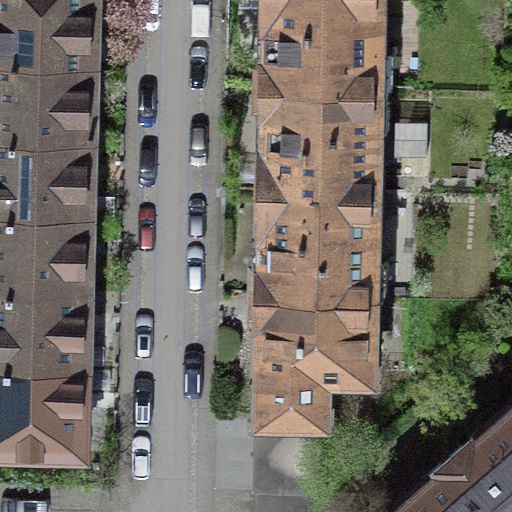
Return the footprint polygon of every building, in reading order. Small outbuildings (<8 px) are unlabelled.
[(0,0),(0,60),(89,63),(90,19),(90,0),(0,0)] [(379,88),(381,0),(265,0),(264,55),(261,55),(261,70),(260,85),(379,88)] [(0,136),(88,139),(89,97),(89,63),(0,60),(0,136)] [(377,191),(379,88),(260,85),(260,99),(260,114),(263,114),(261,188),(377,191)] [(0,212),(86,215),(87,172),(88,139),(0,136),(0,212)] [(374,295),(377,191),(261,188),(259,262),(256,262),(256,277),(255,291),(374,295)] [(0,288),(84,291),(85,248),(86,215),(0,212),(0,288)] [(0,364),(82,367),(83,324),(84,291),(0,288),(0,364)] [(372,378),(374,295),(255,291),(255,306),(255,320),(258,320),(255,418),(258,418),(256,491),(261,491),(319,494),(321,420),(325,420),(326,377),(372,378)] [(81,403),(82,367),(0,364),(0,446),(80,449),(81,403)] [(511,511),(511,400),(455,450),(509,511),(511,511)] [(509,511),(455,450),(384,511),(509,511)] [(260,511),(318,511),(319,494),(261,491),(260,511)]
